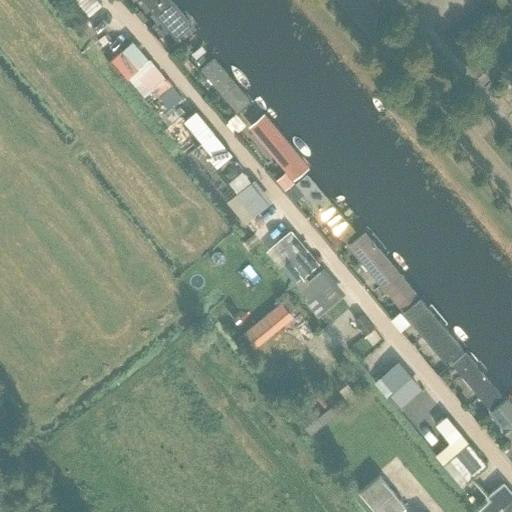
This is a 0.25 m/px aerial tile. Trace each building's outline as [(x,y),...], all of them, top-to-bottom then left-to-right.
[(101,4),(98,0),(77,0),(89,14),(101,4)] [(172,0),(140,0),(175,39),(193,23),(172,0)] [(112,58),(128,77),(137,69),(121,50),(112,58)] [(214,57),(201,69),(240,113),(253,101),(214,57)] [(172,87),(160,96),(169,108),(181,98),(172,87)] [(220,166),(232,156),(196,112),(184,123),(220,166)] [(249,125),(293,177),(308,164),(263,112),(249,125)] [(307,171),(295,181),(342,238),(354,228),(307,171)] [(286,173),(277,181),(286,191),(294,183),(291,180),(286,173)] [(253,181),(236,195),(246,206),(262,192),(253,181)] [(296,185),(287,192),(295,202),(304,194),(296,185)] [(348,243),(400,304),(415,291),(363,230),(348,243)] [(306,248),(281,268),(294,283),(319,263),(306,248)] [(330,280),(322,269),(303,283),(311,294),(330,280)] [(418,295),(403,307),(447,360),(462,348),(418,295)] [(287,298),(281,302),(290,313),(295,309),(287,298)] [(465,350),(450,362),(488,405),(502,393),(465,350)] [(421,388),(410,376),(392,391),(402,403),(421,388)] [(511,403),(506,396),(490,410),(511,436),(511,403)] [(462,435),(446,416),(436,425),(452,444),(462,435)] [(486,465),(469,444),(444,465),(462,485),(486,465)] [(398,511),(405,506),(379,476),(360,492),(377,511),(398,511)] [(488,500),(477,508),(480,511),(494,511),(496,511),(488,500)]
